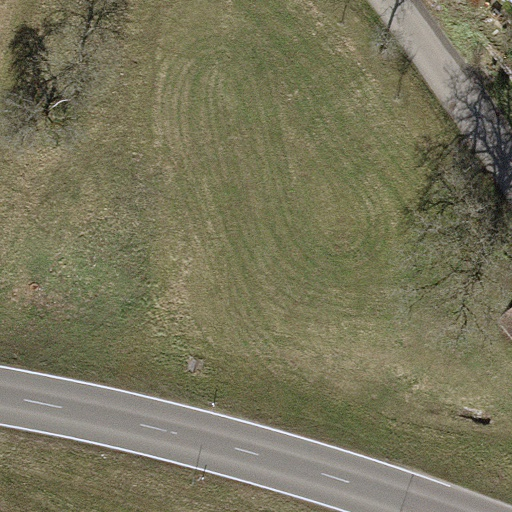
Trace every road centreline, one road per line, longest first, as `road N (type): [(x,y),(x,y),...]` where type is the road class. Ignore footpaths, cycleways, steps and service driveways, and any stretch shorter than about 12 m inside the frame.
road 1 (secondary): [(0,385),(442,511)]
road 2 (residential): [(375,0),(511,190)]
